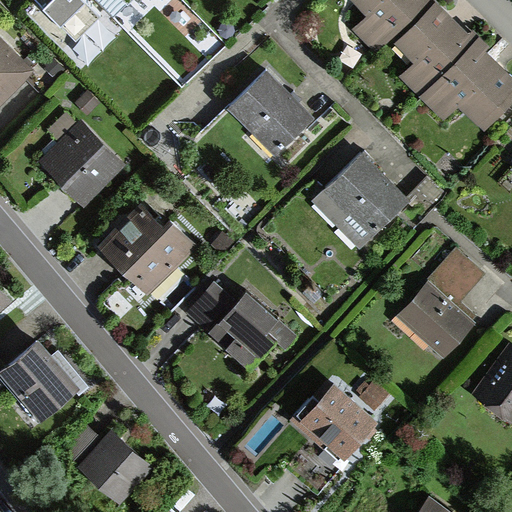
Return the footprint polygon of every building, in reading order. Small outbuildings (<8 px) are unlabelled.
[(105,11),(93,0),(41,0),(78,37),(105,11)] [(373,45),(421,0),(358,0),(369,10),(354,25),(373,45)] [(419,90),(476,36),(441,0),(431,0),(394,35),(414,55),(399,70),(419,90)] [(24,58),(0,33),(0,99),(33,66),(24,58)] [(511,73),(476,36),(419,90),(441,114),(458,98),(483,124),(511,96),(511,73)] [(64,68),(53,55),(46,60),(49,63),(46,66),(55,75),(64,68)] [(315,112),(267,64),(227,104),(275,152),(315,112)] [(88,87),(76,99),(89,113),(102,100),(88,87)] [(103,139),(82,117),(43,156),(85,198),(124,160),(103,139)] [(406,200),(360,153),(312,199),(358,246),(406,200)] [(116,224),(100,239),(149,291),(199,243),(171,213),(163,220),(143,198),(116,224)] [(222,229),(212,240),(224,250),(234,239),(222,229)] [(458,246),(397,313),(441,353),(472,319),(453,303),(484,269),(458,246)] [(189,308),(249,362),(275,334),(285,344),(296,332),(247,288),(236,300),(214,280),(189,308)] [(0,284),(0,306),(11,297),(0,284)] [(38,332),(0,364),(0,371),(38,416),(75,384),(80,390),(89,382),(64,353),(58,347),(54,350),(38,332)] [(511,338),(510,337),(472,390),(511,418),(511,338)] [(367,427),(379,414),(373,409),(389,390),(375,378),(359,397),(334,375),(317,394),(313,390),(292,414),(340,457),(367,427)] [(126,439),(111,426),(103,435),(86,419),(63,444),(121,496),(152,463),(126,439)] [(416,511),(452,511),(429,495),(416,511)]
